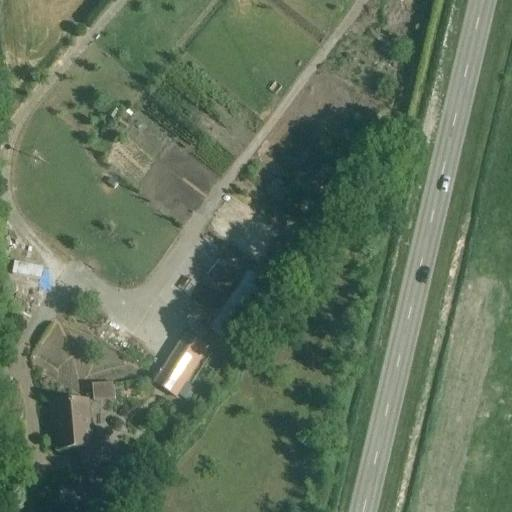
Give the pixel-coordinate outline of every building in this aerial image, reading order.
[(278,271),(293,250),(227,201),(212,221),(278,271)] [(199,290),(215,304),(231,285),(235,288),(254,266),(235,250),(199,290)] [(230,350),(272,292),(247,274),(205,332),(230,350)] [(175,401),(208,350),(186,336),(153,386),(175,401)] [(126,382),(105,383),(106,398),(127,397),(126,382)] [(92,438),(89,402),(51,406),(53,424),(55,424),(58,453),(78,451),(80,467),(108,464),(105,437),(92,438)] [(118,468),(138,480),(150,460),(130,448),(118,468)] [(88,469),(62,469),(62,487),(88,487),(88,469)]
